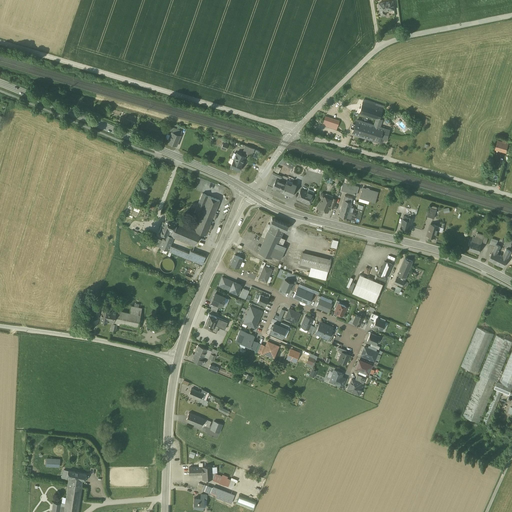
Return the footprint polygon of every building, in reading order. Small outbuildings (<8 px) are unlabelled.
[(393,1),(379,4),(379,6),(380,13),(381,13),(382,16),(386,15),(386,12),(395,10),(394,6),(393,1)] [(383,107),(363,100),(359,113),(360,113),(372,117),(376,119),(379,120),(379,119),(380,116),(383,107)] [(339,121),(325,117),(322,125),(336,130),(339,121)] [(374,125),(357,120),(352,134),(379,142),(380,142),(382,141),(382,138),(386,139),(388,134),(389,130),(383,128),(379,127),(381,120),(379,119),(379,120),(376,119),(374,125)] [(179,138),(171,135),(168,142),(176,146),(179,138)] [(503,142),(498,140),(496,148),(506,151),(507,148),(508,143),(506,143),(506,141),(503,140),(503,142)] [(254,149),(246,146),(243,152),(252,155),(254,149)] [(245,156),(236,152),(233,159),(242,163),(245,156)] [(295,162),(286,158),(284,164),(292,168),(295,162)] [(242,163),(233,159),(230,167),(239,171),(242,163)] [(272,173),(267,184),(272,187),(276,179),(280,181),(282,177),(272,173)] [(294,179),(288,176),(285,183),(286,183),(291,185),(292,183),(294,179),(294,180),(294,179)] [(280,181),(276,179),(272,187),(272,188),(282,192),(286,183),(285,183),(280,181)] [(349,184),(343,182),(341,191),(347,192),(349,184)] [(291,185),(286,183),(282,192),(291,196),(295,187),(291,185)] [(359,187),(349,184),(347,192),(356,195),(359,187)] [(377,192),(363,188),(360,198),(375,202),(377,192)] [(314,191),(308,189),(307,192),(301,189),(297,199),(309,204),(313,195),(312,195),(314,191)] [(202,193),(189,227),(177,222),(176,222),(171,236),(173,237),(194,246),(199,233),(205,235),(220,200),(202,193)] [(332,200),(325,197),(325,196),(325,194),(323,193),(321,194),(320,196),(321,198),(317,208),(327,212),(329,207),(332,200)] [(353,198),(345,195),(339,216),(354,220),(356,214),(349,212),(353,198)] [(436,210),(430,208),(428,217),(434,218),(436,210)] [(166,219),(164,222),(163,222),(159,231),(166,235),(168,236),(168,235),(171,236),(176,222),(172,220),(173,217),(170,215),(168,217),(167,217),(165,217),(165,218),(166,219)] [(412,219),(404,216),(401,228),(409,230),(411,223),(412,219)] [(288,225),(272,218),(270,224),(271,225),(283,230),(285,231),(288,225)] [(438,226),(430,224),(427,235),(435,238),(437,231),(442,232),(444,228),(438,227),(438,226)] [(283,230),(271,225),(258,253),(271,259),(272,256),(279,260),(285,247),(282,246),(285,239),(280,237),(283,230)] [(166,240),(163,239),(161,242),(160,247),(168,250),(170,245),(173,237),(171,236),(168,235),(168,236),(166,240)] [(475,237),(473,237),(469,252),(479,255),(482,242),(483,240),(475,237)] [(495,246),(493,251),(497,254),(501,247),(496,244),(495,246)] [(189,253),(170,245),(168,250),(187,258),(189,253)] [(205,256),(190,250),(189,253),(187,258),(202,264),(205,256)] [(497,254),(493,251),(488,260),(496,264),(500,255),(497,254)] [(331,260),(302,252),(299,267),(327,274),(331,260)] [(243,258),(235,255),(230,265),(238,268),(243,258)] [(503,257),(500,255),(496,264),(503,267),(507,259),(503,257)] [(174,267),(175,264),(174,262),(172,259),(170,258),(167,257),(164,258),(162,259),(161,262),(160,265),(161,267),(162,270),(165,271),(167,272),(170,271),(172,270),(174,267)] [(405,258),(398,275),(406,278),(413,262),(405,258)] [(386,278),(392,264),(387,262),(381,276),(386,278)] [(272,269),(264,266),(258,279),(266,282),(272,269)] [(382,284),(362,276),(359,274),(352,292),(375,302),(382,284)] [(233,282),(224,278),(222,277),(219,285),(230,290),(233,282)] [(404,281),(396,278),(394,284),(402,287),(404,281)] [(293,283),(285,280),(281,288),(289,292),(293,283)] [(241,285),(233,282),(230,290),(237,293),(241,285)] [(313,293),(297,286),(292,298),(308,305),(313,293)] [(249,291),(243,288),(239,296),(241,297),(245,299),(249,291)] [(215,292),(213,298),(223,302),(226,297),(215,292)] [(268,298),(260,295),(257,302),(265,305),(268,298)] [(213,298),(211,303),(221,308),(223,302),(213,298)] [(332,304),(320,299),(316,307),(328,312),(332,304)] [(336,308),(335,312),(342,316),(343,313),(345,312),(345,311),(345,309),(346,306),(339,303),(336,308)] [(142,308),(131,305),(130,312),(141,314),(142,308)] [(110,307),(103,306),(100,321),(107,322),(110,308),(110,307)] [(262,311),(250,306),(243,323),(255,327),(262,311)] [(116,310),(110,308),(107,322),(112,323),(114,323),(116,310)] [(287,311),(282,309),(279,315),(284,318),(287,311)] [(299,313),(289,309),(285,318),(295,323),(299,313)] [(130,312),(116,310),(114,323),(117,324),(137,328),(137,329),(138,329),(141,314),(130,312)] [(217,317),(209,313),(204,325),(210,328),(209,329),(216,332),(218,327),(214,325),(217,317)] [(378,315),(372,313),(369,319),(375,322),(376,318),(377,318),(378,315)] [(356,314),(353,322),(359,325),(363,317),(356,314)] [(305,316),(301,326),(308,329),(310,325),(312,319),(305,316)] [(227,321),(217,317),(214,325),(218,327),(224,329),(227,321)] [(377,318),(376,318),(375,322),(373,326),(374,327),(377,329),(377,328),(381,330),(385,321),(377,318)] [(315,332),(315,333),(321,336),(326,325),(320,322),(319,324),(315,332)] [(280,325),(274,323),(270,333),(282,338),(286,328),(280,325)] [(333,327),(326,325),(321,336),(328,338),(332,330),(333,327)] [(494,334),(477,327),(461,366),(478,373),(494,334)] [(254,336),(240,330),(235,340),(246,344),(245,346),(249,347),(254,336)] [(379,337),(370,333),(367,341),(371,343),(376,345),(379,337)] [(511,341),(497,335),(480,374),(497,381),(511,344),(511,341)] [(278,346),(267,342),(265,346),(263,352),(270,355),(272,350),(276,352),(278,346)] [(207,349),(198,345),(195,353),(204,357),(207,349)] [(377,352),(365,347),(361,355),(363,356),(374,360),(377,352)] [(299,352),(291,349),(287,358),(295,361),(299,352)] [(511,351),(499,382),(511,387),(511,351)] [(342,352),(338,360),(345,363),(349,355),(345,353),(342,352)] [(204,357),(195,353),(192,360),(202,364),(204,364),(205,362),(204,360),(203,360),(204,357)] [(310,366),(314,357),(308,355),(304,364),(310,366)] [(372,365),(359,359),(354,369),(368,375),(372,365)] [(219,368),(210,364),(208,370),(216,373),(219,368)] [(334,370),(330,381),(337,384),(338,384),(341,376),(342,373),(334,370)] [(365,378),(357,374),(355,380),(360,382),(363,384),(365,378)] [(497,381),(480,374),(463,416),(480,423),(494,388),(497,381)] [(341,376),(338,384),(337,384),(341,386),(345,378),(341,376)] [(355,380),(352,379),(347,389),(358,394),(359,394),(360,393),(361,390),(361,389),(358,387),(360,382),(355,380)] [(511,387),(499,382),(497,381),(494,388),(497,389),(503,392),(509,394),(511,388),(511,387)] [(201,392),(191,388),(188,395),(199,400),(201,398),(206,400),(208,394),(209,393),(203,389),(202,389),(201,392)] [(497,389),(482,424),(488,427),(503,392),(497,389)] [(230,412),(220,407),(218,410),(228,415),(230,412)] [(204,419),(189,413),(185,421),(200,427),(202,422),(204,419)] [(222,425),(214,421),(211,429),(219,433),(222,425)] [(211,466),(189,467),(189,475),(203,474),(203,479),(212,479),(211,466)] [(86,474),(68,471),(67,477),(83,480),(85,480),(86,474)] [(230,481),(213,473),(213,480),(228,486),(230,481)] [(77,511),(83,480),(69,477),(67,486),(67,487),(64,506),(63,511),(77,511)] [(234,495),(214,487),(213,489),(210,488),(208,488),(208,490),(218,494),(217,497),(231,503),(234,495)] [(238,494),(235,502),(252,509),(255,500),(238,494)] [(200,498),(194,498),(193,508),(203,508),(204,500),(204,498),(200,498)] [(60,504),(53,502),(51,511),(59,511),(60,506),(60,504)]
